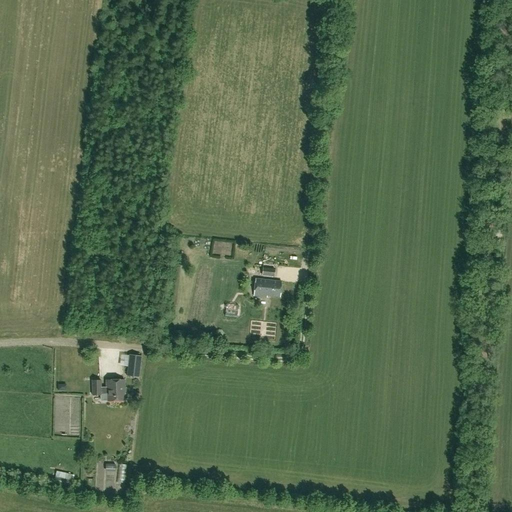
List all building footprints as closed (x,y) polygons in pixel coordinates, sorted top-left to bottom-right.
[(262,275),(274,276),(275,269),(275,264),(263,263),(262,275)] [(282,282),(255,279),(253,296),(266,298),(267,295),(280,296),(282,282)] [(129,355),(127,376),(139,377),(141,356),(129,355)] [(124,379),(106,380),(106,389),(101,389),(101,380),(94,381),(95,393),(106,393),(106,401),(125,400),(124,379)] [(57,470),(54,485),(72,489),(75,475),(57,470)]
